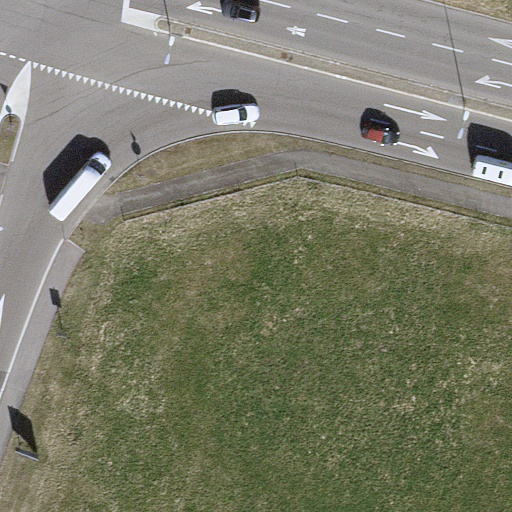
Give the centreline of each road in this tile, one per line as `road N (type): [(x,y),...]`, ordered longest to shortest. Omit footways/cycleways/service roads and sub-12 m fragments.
road 1 (secondary): [(90,50),(255,103),(511,162)]
road 2 (motorway): [(0,315),(90,50)]
road 3 (secondary): [(511,60),(297,0)]
